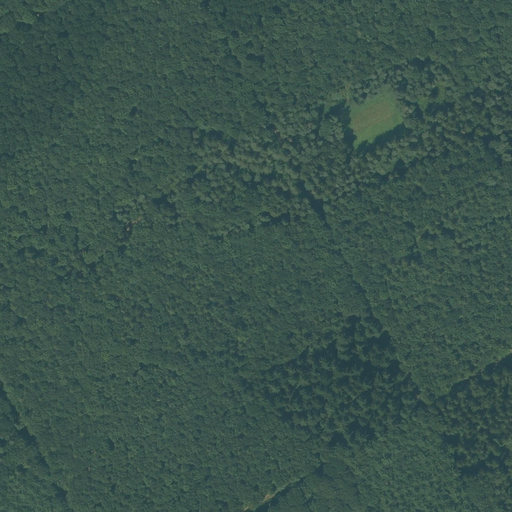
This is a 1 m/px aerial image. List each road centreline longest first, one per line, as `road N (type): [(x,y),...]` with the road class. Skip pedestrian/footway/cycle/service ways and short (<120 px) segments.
road 1 (track): [(206,0),(423,404)]
road 2 (track): [(243,511),(423,404)]
road 3 (track): [(74,511),(0,374)]
road 4 (track): [(423,404),(476,511)]
